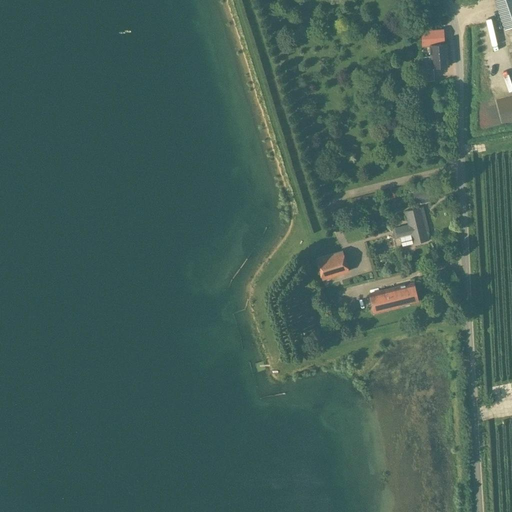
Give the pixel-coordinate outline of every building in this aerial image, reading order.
[(511,0),(494,0),(505,29),(511,26),(511,0)] [(444,29),(421,31),(422,45),(430,45),(431,56),(422,57),(424,81),(434,80),(434,73),(433,67),(449,66),(447,43),(445,43),(444,29)] [(415,201),(420,199),(429,197),(432,197),(430,188),(413,192),(415,201)] [(408,225),(392,229),(395,241),(398,240),(398,238),(400,237),(402,246),(413,243),(428,240),(425,225),(427,225),(423,207),(405,211),(408,225)] [(322,279),(349,271),(343,250),(316,259),(322,279)] [(398,306),(419,301),(414,283),(394,288),(393,287),(369,293),(374,313),(398,307),(398,306)] [(298,339),(320,334),(316,322),(295,327),(298,339)]
